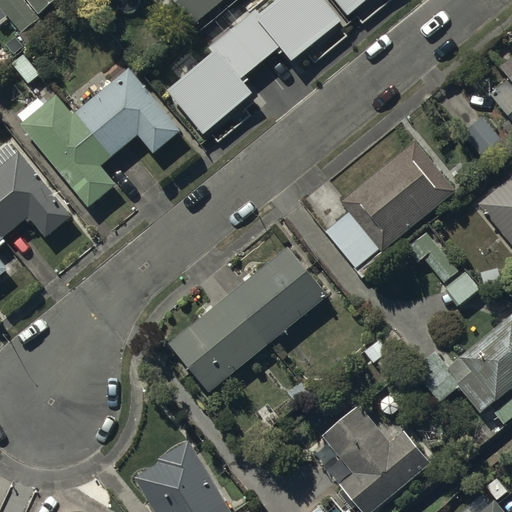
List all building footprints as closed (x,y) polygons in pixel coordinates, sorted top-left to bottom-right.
[(23,0),(0,0),(0,4),(21,31),(19,33),(29,46),(47,32),(37,20),(39,19),(23,0)] [(53,0),(27,0),(39,13),(53,0)] [(273,0),(161,89),(204,143),(258,100),(242,80),(282,48),(294,63),(374,0),(273,0)] [(219,0),(175,0),(193,22),(219,0)] [(511,118),(511,55),(501,65),(511,77),(491,94),(511,118)] [(24,120),(20,122),(88,205),(116,183),(100,165),(138,133),(154,153),(182,130),(130,66),(105,87),(100,82),(90,91),(95,96),(73,113),(57,94),(46,103),(40,96),(19,114),(24,120)] [(507,146),(482,116),(463,132),(488,162),(507,146)] [(454,189),(414,141),(341,201),(350,211),(326,231),(356,267),(380,248),(381,250),(454,189)] [(71,215),(19,150),(15,153),(7,144),(0,149),(0,163),(1,165),(0,166),(0,272),(7,267),(0,258),(0,245),(6,241),(2,237),(28,216),(44,236),(71,215)] [(511,174),(478,203),(511,242),(511,174)] [(459,270),(426,232),(404,249),(416,264),(423,258),(443,283),(459,270)] [(327,293),(287,245),(168,342),(208,390),(327,293)] [(481,291),(465,271),(446,286),(462,306),(481,291)] [(480,410),(511,383),(511,313),(448,365),(435,349),(412,368),(439,401),(458,386),(460,389),(461,388),(480,410)] [(363,511),(370,511),(429,462),(402,431),(389,442),(357,404),(321,435),(353,472),(340,484),(363,511)] [(158,461),(134,475),(155,511),(230,511),(187,440),(156,458),(158,461)] [(503,511),(494,500),(479,511),(503,511)]
